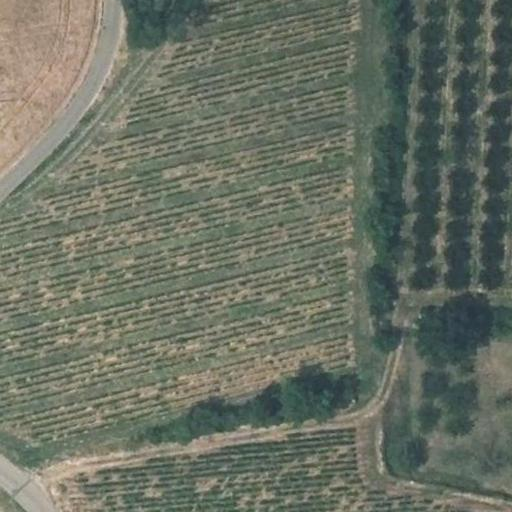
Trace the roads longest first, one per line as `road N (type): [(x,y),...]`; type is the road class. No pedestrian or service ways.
road 1 (track): [(0,206),(88,133),(194,0)]
road 2 (unclassified): [(114,0),(110,43),(88,96),(0,190)]
